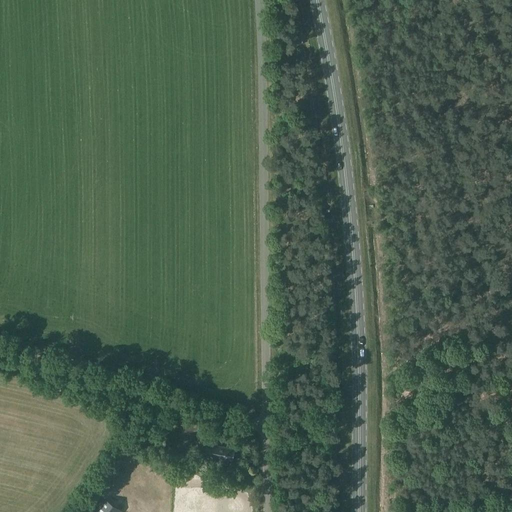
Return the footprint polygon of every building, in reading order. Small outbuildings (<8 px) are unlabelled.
[(163,417),(148,413),(146,422),(161,425),(163,417)] [(197,429),(193,420),(185,424),(183,420),(179,421),(181,426),(176,429),(179,433),(180,437),(197,429)] [(216,437),(217,429),(209,427),(207,436),(216,437)] [(211,448),(205,447),(204,454),(210,455),(209,456),(231,460),(233,448),(211,445),(211,448)] [(211,467),(212,458),(204,457),(204,459),(197,457),(196,460),(195,460),(192,467),(195,468),(195,470),(206,473),(208,467),(211,467)] [(192,468),(192,467),(195,460),(187,458),(185,466),(192,468)] [(162,481),(165,470),(152,466),(149,478),(162,481)] [(175,480),(175,491),(188,492),(188,481),(175,480)] [(103,503),(97,511),(114,511),(116,510),(103,503)]
